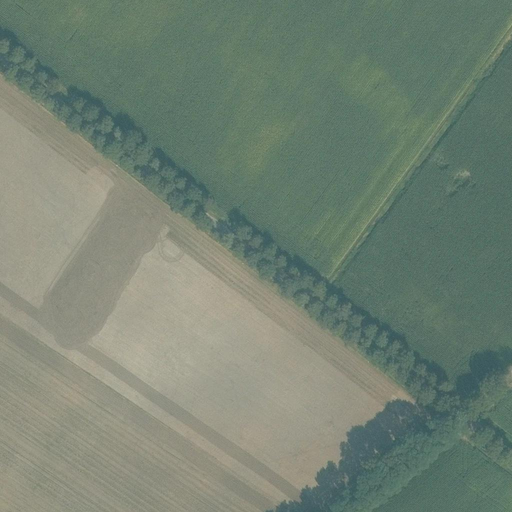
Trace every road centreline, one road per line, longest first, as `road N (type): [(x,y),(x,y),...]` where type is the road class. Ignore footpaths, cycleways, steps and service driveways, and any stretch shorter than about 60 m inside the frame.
road 1 (unclassified): [(511,456),(0,58)]
road 2 (track): [(458,415),(347,511)]
